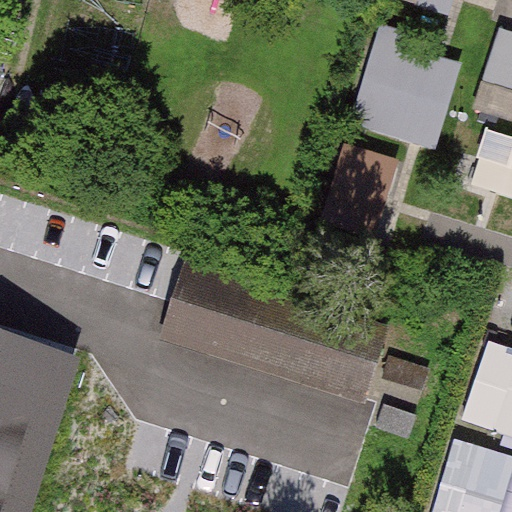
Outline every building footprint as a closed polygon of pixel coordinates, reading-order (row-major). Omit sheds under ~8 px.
[(511,109),(511,23),(507,22),(482,100),(511,109)] [(442,147),(469,64),(382,36),(355,120),(442,147)] [(511,190),(511,128),(493,122),(474,178),(511,190)] [(392,233),(404,153),(345,144),(333,224),(392,233)] [(191,276),(169,338),(382,414),(405,352),(191,276)] [(511,340),(498,336),(471,419),(511,432),(511,340)] [(38,511),(78,397),(0,370),(0,511),(38,511)] [(506,511),(511,490),(511,452),(463,439),(443,511),(506,511)]
